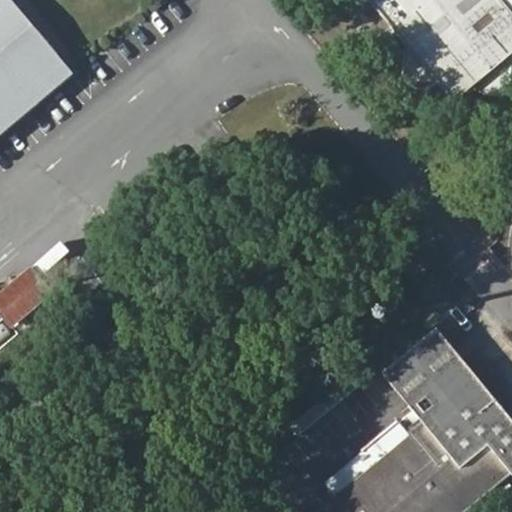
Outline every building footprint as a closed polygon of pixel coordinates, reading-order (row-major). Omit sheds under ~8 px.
[(0,0),(0,139),(75,77),(10,0),(0,0)] [(511,0),(367,0),(405,45),(402,80),(404,80),(405,82),(409,86),(415,91),(419,91),(423,91),(431,88),(435,85),(438,85),(453,104),(472,89),(474,89),(476,91),(482,97),(489,99),(496,98),(504,93),(508,93),(511,56),(511,0)] [(29,262),(0,286),(0,312),(14,329),(56,294),(29,262)] [(443,328),(388,372),(391,375),(399,385),(401,388),(455,343),(443,328)] [(455,343),(401,388),(414,403),(468,358),(455,343)] [(511,412),(468,358),(414,403),(430,423),(415,435),(402,419),(366,448),(368,450),(349,466),(360,480),(341,496),(321,511),(466,511),(511,475),(511,412)] [(381,383),(388,393),(399,385),(391,375),(381,383)] [(349,466),(330,481),(341,496),(360,480),(349,466)]
